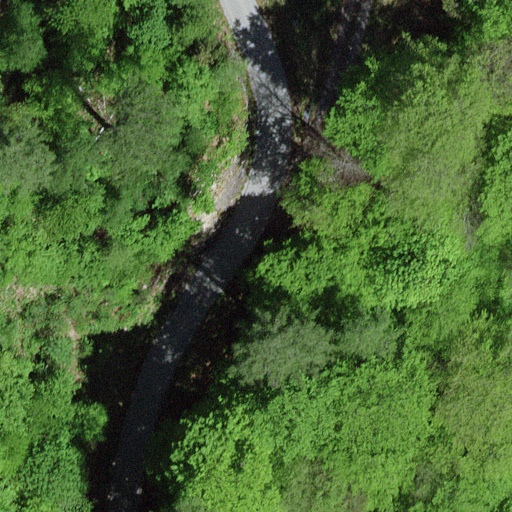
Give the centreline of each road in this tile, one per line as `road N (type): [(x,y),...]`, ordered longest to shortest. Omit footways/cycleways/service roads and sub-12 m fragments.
road 1 (track): [(128,511),(161,361),(260,190),(272,139),(266,73),(241,0)]
road 2 (track): [(260,190),(319,142),(361,0)]
